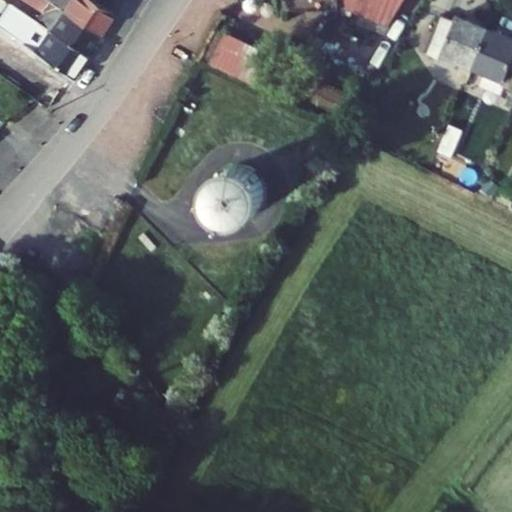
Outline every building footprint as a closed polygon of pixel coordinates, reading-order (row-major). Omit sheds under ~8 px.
[(27,0),(22,8),(37,19),(50,0),(27,0)] [(129,19),(101,0),(87,0),(77,15),(114,41),(129,19)] [(342,21),(343,0),(288,0),(290,24),(342,21)] [(343,0),(342,21),(394,37),(420,0),(343,0)] [(37,19),(22,8),(6,31),(59,67),(49,82),(71,96),(81,82),(85,85),(101,62),(62,36),(37,19)] [(114,41),(77,15),(62,36),(101,62),(114,41)] [(463,32),(448,26),(431,62),(444,68),(449,59),(487,75),(504,40),(468,24),(463,32)] [(511,44),(504,40),(487,75),(511,85),(505,98),(511,100),(511,44)] [(235,43),(220,74),(251,89),(265,96),(280,65),(235,43)] [(273,222),(276,215),(277,207),(276,199),(273,192),(269,186),(263,181),(256,178),(249,176),(241,177),(234,179),(227,183),(222,189),(218,195),(216,203),(216,212),(219,220),(223,227),(229,232),(237,236),(245,237),(253,237),(261,234),(268,229),(273,222)] [(120,332),(107,311),(90,323),(102,343),(120,332)] [(113,492),(136,458),(109,443),(89,476),(113,492)]
